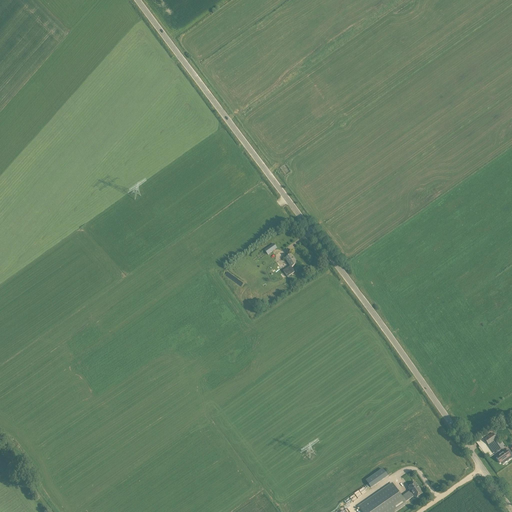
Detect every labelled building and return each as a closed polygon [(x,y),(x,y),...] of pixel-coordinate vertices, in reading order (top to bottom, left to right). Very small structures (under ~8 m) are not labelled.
[(289,171),(287,164),(281,166),(283,173),(289,171)] [(277,248),(274,244),(265,250),(268,255),(277,248)] [(284,272),(288,277),(295,272),(292,267),(297,263),(291,254),(285,258),(291,266),(284,272)] [(493,433),(484,439),(488,445),(497,439),(493,433)] [(500,463),(502,462),(503,464),(511,457),(511,454),(508,449),(506,451),(496,458),(500,463)] [(369,488),(386,477),(381,469),(364,480),(369,488)] [(408,490),(409,491),(402,497),(406,502),(414,497),(415,497),(416,498),(422,494),(419,488),(417,484),(416,485),(415,483),(409,488),(409,489),(408,490)] [(393,484),(359,507),(362,511),(393,511),(406,503),(406,502),(402,497),(393,484)]
